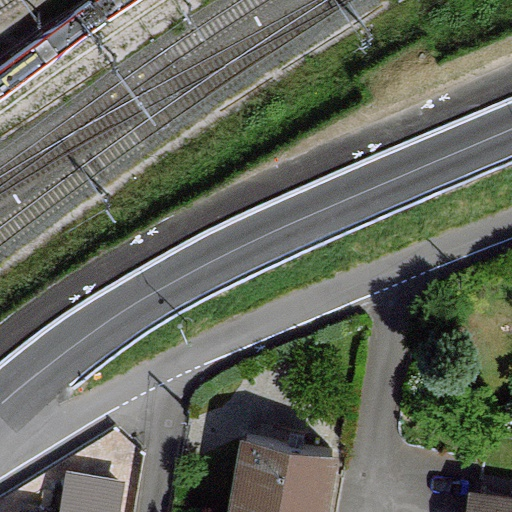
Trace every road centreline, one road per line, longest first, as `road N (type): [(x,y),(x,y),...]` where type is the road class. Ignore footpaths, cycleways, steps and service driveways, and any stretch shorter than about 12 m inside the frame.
road 1 (tertiary): [(0,403),(81,336),(169,280),(511,130)]
road 2 (residential): [(171,368),(511,225)]
road 3 (residential): [(0,460),(171,368)]
road 4 (residential): [(171,368),(146,511)]
